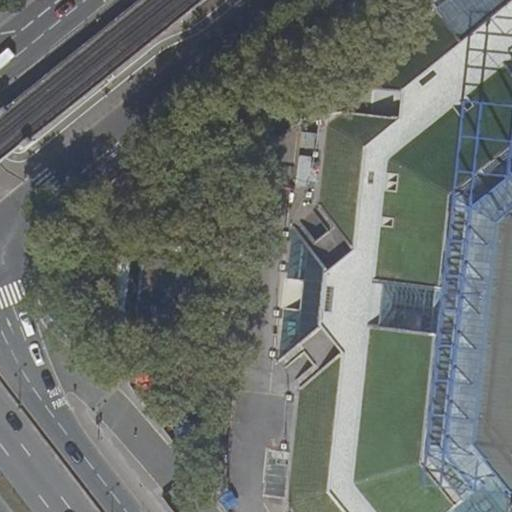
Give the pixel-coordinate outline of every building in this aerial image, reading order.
[(167,33),(140,0),(118,18),(126,29),(143,50),(144,52),(167,33)] [(511,511),(511,0),(448,0),(438,9),(464,41),(450,51),(425,21),(348,84),(353,85),(351,99),(349,112),(344,111),(328,125),(320,204),(322,206),(317,210),(313,214),(328,232),(322,236),(317,241),(302,223),(297,227),(292,231),(287,280),(306,282),(302,312),(284,310),(279,362),(280,361),(284,365),(288,369),(306,355),(310,360),(315,365),(297,380),(301,385),(304,389),(293,506),(297,511),(511,511)] [(100,50),(91,40),(79,50),(105,83),(117,73),(116,72),(100,50)] [(52,71),(40,81),(66,115),(79,105),(52,71)] [(40,135),(13,103),(8,107),(6,105),(0,109),(0,122),(3,121),(21,141),(17,144),(22,150),(25,147),(27,149),(36,142),(35,140),(40,135)]
